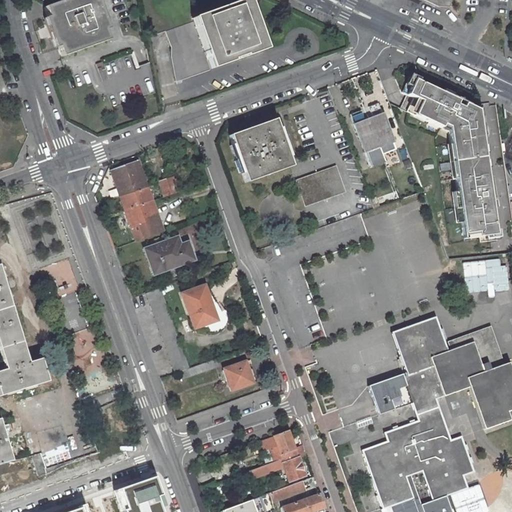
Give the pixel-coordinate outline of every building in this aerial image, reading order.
[(110,40),(96,0),(63,0),(44,7),(62,57),(110,40)] [(177,80),(263,51),(256,32),(254,33),(242,1),(197,17),(198,20),(168,30),(173,47),(172,56),(177,80)] [(105,61),(98,63),(113,108),(158,93),(152,61),(141,66),(136,52),(106,63),(105,61)] [(401,97),(407,100),(414,84),(409,81),(401,97)] [(442,96),(414,84),(407,100),(401,112),(414,118),(442,131),(443,127),(449,130),(449,134),(451,147),(453,147),(458,181),(455,181),(457,194),(461,225),(464,242),(480,239),(495,237),(491,206),(491,204),(486,205),(485,196),(490,196),(487,177),(482,137),(477,138),(476,131),(481,130),(479,112),(471,109),(465,106),(442,96)] [(442,96),(465,106),(466,103),(443,93),(442,96)] [(482,137),(486,137),(482,106),(471,109),(479,112),(481,130),(476,131),(477,138),(482,137)] [(382,117),(355,127),(366,158),(394,148),(382,117)] [(235,148),(246,175),(242,176),(246,186),(249,185),(290,170),(274,123),(232,138),(229,139),(233,149),(235,148)] [(458,181),(453,147),(451,147),(448,147),(453,181),(455,181),(458,181)] [(233,149),(231,149),(241,177),(242,176),(246,175),(235,148),(233,149)] [(147,186),(139,162),(112,171),(118,189),(110,191),(113,199),(121,196),(147,186)] [(336,171),(296,185),(304,210),(345,197),(336,171)] [(491,206),(495,206),(491,176),(487,177),(490,196),(485,196),(486,205),(491,204),(491,206)] [(174,178),(161,182),(167,197),(179,193),(174,178)] [(153,202),(147,186),(121,196),(126,212),(153,202)] [(461,225),(457,194),(452,195),(456,225),(461,225)] [(153,202),(126,212),(132,228),(137,242),(145,239),(164,232),(153,202)] [(178,237),(145,249),(154,274),(194,260),(189,243),(181,246),(178,237)] [(483,261),(460,262),(461,278),(484,277),(483,261)] [(9,262),(0,264),(0,353),(5,371),(0,371),(0,464),(20,459),(9,416),(2,418),(0,410),(0,396),(57,381),(50,356),(36,360),(9,262)] [(208,288),(184,295),(196,330),(209,332),(210,334),(213,335),(217,335),(221,334),(225,332),(228,329),(230,326),(231,322),(231,317),(230,314),(228,310),(225,313),(217,300),(212,302),(208,288)] [(189,370),(160,289),(146,294),(175,375),(189,370)] [(435,317),(391,332),(405,370),(404,373),(405,377),(402,378),(412,403),(417,419),(383,431),(386,439),(360,448),(382,508),(414,496),(406,475),(420,469),(431,499),(449,493),(467,487),(462,473),(473,470),(461,435),(450,439),(434,396),(470,384),(485,426),(509,417),(506,408),(511,406),(511,372),(508,362),(503,364),(481,372),(470,341),(451,348),(446,350),(441,337),(446,335),(440,319),(436,320),(435,317)] [(503,364),(489,323),(448,338),(451,348),(470,341),(481,372),(503,364)] [(366,386),(399,374),(386,339),(329,360),(353,424),(377,415),(366,386)] [(166,387),(229,366),(226,357),(189,370),(175,375),(163,379),(166,387)] [(248,365),(226,372),(233,393),(255,386),(248,365)] [(405,377),(404,373),(399,374),(366,386),(377,415),(412,403),(402,378),(405,377)] [(371,417),(356,423),(358,429),(373,424),(371,417)] [(277,446),(268,449),(273,463),(276,462),(282,460),(282,461),(305,453),(303,448),(294,451),(288,434),(274,438),(277,446)] [(285,469),(290,483),(306,478),(301,462),(307,460),(305,453),(282,461),(285,469)] [(279,471),(285,469),(282,461),(282,460),(276,462),(279,471)] [(272,473),(279,471),(276,462),(273,463),(260,468),(263,476),(267,475),(269,478),(274,477),(272,473)] [(414,496),(382,508),(383,511),(456,511),(449,493),(431,499),(420,469),(406,475),(414,496)] [(158,476),(117,490),(123,511),(165,511),(160,495),(164,494),(158,476)] [(271,494),(274,502),(306,491),(303,483),(271,494)] [(321,497),(277,511),(317,511),(325,509),(321,497)]
